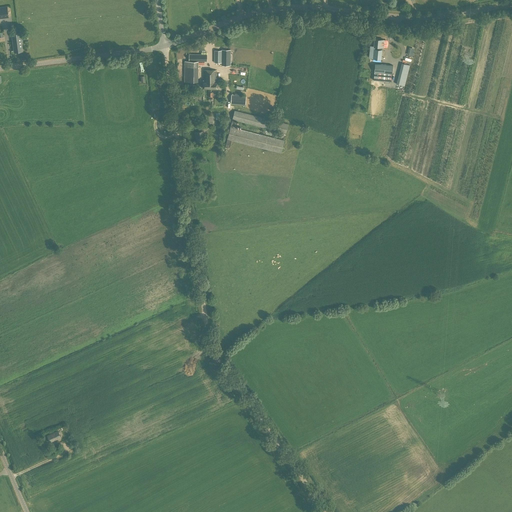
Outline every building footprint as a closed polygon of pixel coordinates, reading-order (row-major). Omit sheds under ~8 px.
[(21,33),(12,34),(14,52),(22,51),(21,41),(22,41),(21,33)] [(374,46),(373,58),(381,59),(382,47),(383,47),(384,40),(374,39),(374,46)] [(221,62),(221,66),(230,66),(230,50),(221,50),(221,62)] [(185,61),(185,82),(197,82),(197,61),(207,61),(207,54),(189,54),(189,61),(185,61)] [(410,65),(402,63),(396,83),(404,86),(410,65)] [(374,72),(373,80),(391,82),(392,66),(375,64),(374,72)] [(204,82),(202,82),(203,88),(217,89),(217,88),(218,87),(218,85),(217,85),(217,82),(216,82),(216,70),(204,70),(204,82)] [(231,95),(231,104),(245,105),(246,96),(231,95)] [(235,111),(232,119),(237,121),(286,133),(288,124),(235,111)] [(232,119),(225,147),(230,148),(232,140),(281,153),(284,141),(235,128),(237,121),(232,119)] [(204,131),(196,131),(197,142),(205,141),(204,131)] [(58,430),(47,435),(50,443),(61,438),(58,430)]
